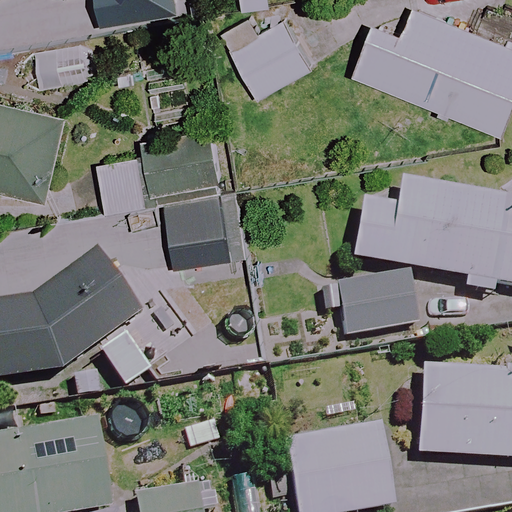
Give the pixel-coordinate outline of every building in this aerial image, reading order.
[(190,13),(188,0),(80,0),(86,31),(190,13)] [(260,0),(238,0),(238,7),(260,9),(260,0)] [(511,114),(511,44),(414,5),(403,34),(375,22),(354,73),(505,133),(511,114)] [(318,65),(292,15),(230,47),(256,97),(318,65)] [(96,83),(90,46),(52,51),(57,89),(96,83)] [(0,95),(0,189),(54,199),(70,108),(0,95)] [(140,157),(149,202),(225,186),(213,130),(138,146),(140,157)] [(149,202),(140,157),(92,167),(101,212),(149,202)] [(455,280),(453,292),(496,299),(497,288),(511,290),(511,203),(397,183),(393,210),(358,204),(348,262),(455,280)] [(234,263),(224,196),(168,205),(178,271),(234,263)] [(137,323),(92,259),(28,303),(0,307),(0,383),(50,376),(93,350),(119,392),(149,377),(120,335),(137,323)] [(413,332),(408,278),(336,285),(341,339),(413,332)] [(511,461),(511,373),(417,369),(413,457),(511,461)] [(101,511),(89,429),(0,442),(0,511),(101,511)] [(378,511),(387,511),(374,429),(282,444),(293,511),(378,511)] [(211,511),(208,486),(132,498),(134,511),(211,511)]
